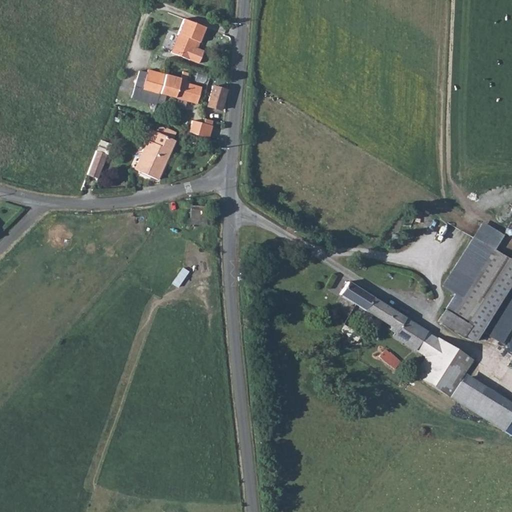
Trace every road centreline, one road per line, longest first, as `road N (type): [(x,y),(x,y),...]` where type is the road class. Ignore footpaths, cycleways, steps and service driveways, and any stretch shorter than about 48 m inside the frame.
road 1 (unclassified): [(254,511),(229,264),(233,179)]
road 2 (residential): [(233,179),(113,206),(44,203)]
road 3 (unclassified): [(233,179),(245,0)]
